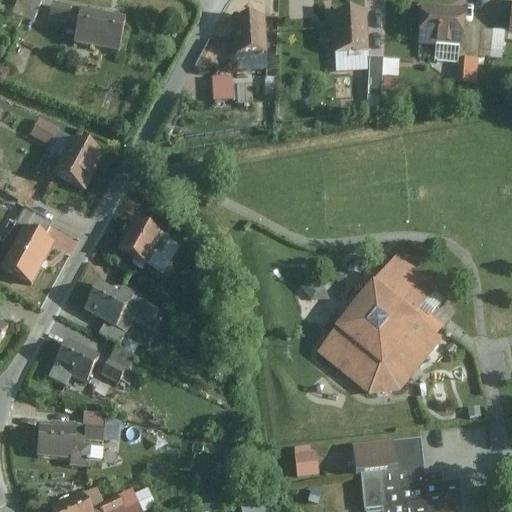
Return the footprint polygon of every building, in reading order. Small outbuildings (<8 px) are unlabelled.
[(41,0),(17,0),(13,15),(35,23),(43,1),(41,0)] [(462,10),(418,7),(416,44),(459,47),(461,27),(462,10)] [(70,14),(52,11),(50,22),(68,26),(70,14)] [(131,23),(80,11),(72,47),(123,59),(131,23)] [(364,11),(329,14),(334,58),(369,54),(364,11)] [(262,18),(230,21),(233,59),(265,56),(262,18)] [(477,32),(478,28),(461,27),(459,47),(458,60),(476,61),(477,32)] [(502,63),(503,34),(477,32),(476,61),(502,63)] [(377,101),(380,60),(368,59),(365,100),(377,101)] [(211,77),(212,103),(234,102),(233,76),(211,77)] [(271,90),(235,90),(235,106),(272,106),(271,90)] [(55,136),(38,126),(30,141),(47,151),(55,136)] [(101,161),(69,146),(52,183),(84,198),(101,161)] [(47,229),(29,219),(19,235),(38,246),(47,229)] [(164,244),(135,228),(118,261),(146,276),(164,244)] [(38,246),(19,235),(0,270),(0,275),(29,291),(51,252),(38,246)] [(398,260),(318,356),(372,399),(402,395),(443,343),(438,339),(446,329),(425,310),(438,294),(398,260)] [(126,305),(99,290),(84,316),(111,331),(126,305)] [(0,358),(13,337),(0,329),(0,358)] [(99,360),(66,345),(54,373),(87,388),(99,360)] [(132,363),(113,354),(101,379),(120,388),(132,363)] [(74,435),(40,432),(38,460),(70,462),(70,469),(92,471),(94,449),(73,447),(74,435)] [(460,511),(458,481),(424,484),(420,441),(350,446),(353,479),(360,478),(362,511),(460,511)] [(318,477),(314,452),(295,455),(299,480),(318,477)] [(148,490),(136,493),(141,511),(143,511),(153,509),(148,490)] [(95,492),(50,510),(50,511),(130,511),(137,509),(131,494),(100,506),(95,492)]
